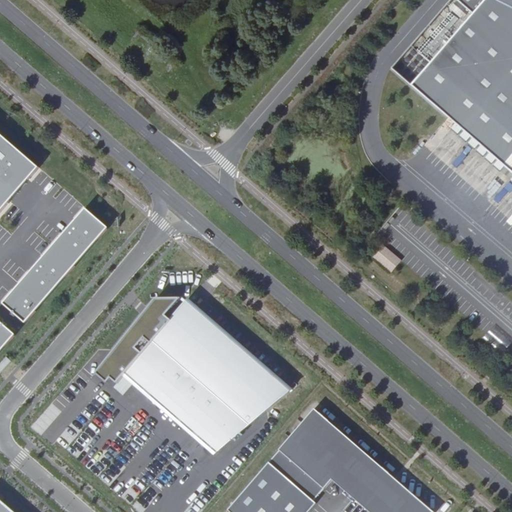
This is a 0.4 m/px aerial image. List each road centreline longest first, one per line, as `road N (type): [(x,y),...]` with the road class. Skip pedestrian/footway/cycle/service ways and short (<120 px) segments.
road 1 (primary): [(208,227),(511,492)]
road 2 (unclassified): [(164,226),(1,419),(10,450),(82,511)]
road 3 (primary): [(511,447),(231,203)]
road 4 (primary): [(180,160),(0,0)]
road 5 (unclassified): [(361,0),(221,163)]
road 6 (primary): [(0,47),(160,185)]
